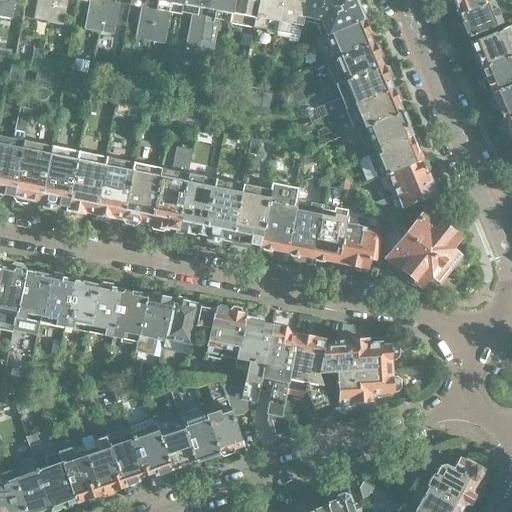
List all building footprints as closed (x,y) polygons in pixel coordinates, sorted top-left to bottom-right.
[(0,0),(0,16),(11,19),(14,0),(0,0)] [(36,0),(33,19),(48,22),(51,0),(36,0)] [(51,0),(48,22),(63,24),(66,0),(51,0)] [(88,0),(83,29),(99,31),(104,0),(88,0)] [(104,0),(99,31),(113,34),(119,3),(130,5),(130,0),(104,0)] [(130,0),(130,5),(140,7),(134,38),(149,41),(156,0),(155,0),(130,0)] [(156,0),(149,41),(164,44),(170,12),(181,14),(181,12),(181,5),(182,4),(182,0),(155,0),(156,0)] [(181,5),(181,12),(191,14),(184,51),(199,54),(209,0),(182,0),(182,4),(181,5)] [(209,0),(199,54),(211,57),(219,20),(229,21),(229,22),(230,23),(234,0),(209,0)] [(234,0),(230,23),(253,27),(258,0),(234,0)] [(258,0),(253,27),(267,29),(268,24),(276,26),(275,31),(277,32),(283,0),(258,0)] [(283,0),(277,32),(290,34),(285,62),(294,63),(300,30),(301,30),(301,26),(303,17),(302,17),(305,0),(283,0)] [(305,0),(302,17),(303,17),(319,20),(325,35),(326,35),(363,19),(362,19),(362,17),(365,13),(363,8),(358,6),(354,0),(305,0)] [(453,0),(459,14),(486,3),(486,1),(489,0),(453,0)] [(486,3),(459,14),(462,21),(460,26),(463,35),(469,37),(481,31),(481,32),(502,23),(493,0),(489,0),(486,1),(486,3)] [(326,35),(316,40),(325,61),(372,41),(369,34),(371,29),(368,21),(363,19),(326,35)] [(472,57),(475,65),(481,67),(511,53),(511,24),(507,27),(481,37),(470,42),(474,51),(472,57)] [(249,49),(251,36),(243,35),(241,47),(249,49)] [(372,41),(325,61),(334,83),(381,64),(379,57),(381,52),(379,45),(372,43),(372,41)] [(0,48),(0,59),(9,61),(10,50),(0,48)] [(511,53),(481,67),(485,77),(483,82),(486,90),(492,92),(511,83),(511,53)] [(87,63),(73,60),(71,70),(85,73),(87,63)] [(93,62),(90,76),(110,80),(113,66),(93,62)] [(388,80),(391,75),(387,67),(382,66),(381,64),(334,83),(341,99),(323,105),(326,114),(391,87),(388,80)] [(45,82),(48,70),(37,68),(35,80),(45,82)] [(140,73),(125,70),(123,81),(138,84),(140,73)] [(68,72),(66,85),(80,88),(83,75),(68,72)] [(147,87),(164,90),(166,80),(149,77),(147,87)] [(511,83),(492,92),(493,94),(489,99),(493,108),(499,109),(503,118),(511,114),(511,83)] [(130,103),(132,86),(121,84),(118,102),(130,103)] [(288,92),(287,103),(304,95),(300,86),(288,92)] [(321,101),(339,95),(335,86),(317,93),(321,101)] [(191,95),(201,97),(202,89),(192,87),(191,95)] [(400,98),(397,89),(391,89),(391,87),(344,107),(354,130),(401,110),(397,102),(400,98)] [(264,92),(241,88),(238,103),(261,108),(264,92)] [(268,109),(271,93),(264,92),(261,108),(268,109)] [(0,197),(3,194),(11,196),(22,148),(31,107),(20,105),(13,138),(0,135),(0,197)] [(401,110),(354,130),(355,131),(357,130),(366,153),(411,134),(407,126),(409,121),(406,113),(402,112),(401,110)] [(185,114),(173,112),(171,122),(183,125),(185,114)] [(511,114),(503,118),(503,120),(500,126),(503,133),(509,135),(511,141),(511,114)] [(297,128),(300,136),(310,132),(306,124),(297,128)] [(411,134),(366,153),(377,178),(383,176),(384,175),(421,159),(417,150),(420,146),(416,137),(411,135),(411,134)] [(22,148),(11,196),(13,196),(15,201),(27,203),(31,200),(40,202),(50,153),(52,146),(23,140),(22,148)] [(260,141),(251,140),(249,154),(258,155),(260,141)] [(50,153),(40,202),(41,202),(45,207),(53,209),(58,205),(66,207),(76,159),(77,151),(52,146),(50,153)] [(158,175),(148,224),(150,224),(152,229),(164,231),(168,228),(176,230),(186,181),(191,151),(181,149),(176,171),(160,168),(158,175)] [(76,159),(66,207),(67,207),(67,211),(86,215),(87,212),(94,213),(106,157),(77,151),(76,159)] [(334,155),(324,159),(330,164),(333,167),(338,165),(334,155)] [(106,157),(94,213),(95,213),(98,218),(108,220),(113,216),(120,218),(130,170),(132,162),(106,157)] [(380,217),(420,200),(420,199),(434,192),(426,172),(429,168),(426,160),(421,160),(421,159),(383,176),(391,196),(369,205),(380,217)] [(130,170),(120,218),(123,218),(125,223),(136,225),(140,222),(148,224),(158,175),(160,168),(132,162),(130,170)] [(186,181),(176,230),(175,233),(195,237),(195,233),(203,235),(213,186),(215,179),(187,173),(186,181)] [(327,179),(320,178),(317,196),(323,198),(327,179)] [(350,195),(352,185),(345,178),(342,193),(350,195)] [(213,186),(203,235),(204,236),(208,240),(217,242),(222,239),(230,240),(242,184),(215,179),(213,186)] [(242,184),(230,240),(230,244),(249,248),(250,245),(258,246),(260,237),(270,190),(242,184)] [(269,252),(273,249),(285,252),(296,199),(297,196),(270,190),(260,237),(258,246),(262,247),(263,251),(269,252)] [(288,252),(290,256),(298,257),(301,255),(311,257),(322,204),(296,199),(285,252),(288,252)] [(420,212),(404,232),(448,269),(460,254),(453,248),(461,239),(444,224),(450,217),(428,200),(417,204),(423,210),(421,212),(420,212)] [(322,204),(311,257),(314,257),(315,261),(324,263),(326,260),(337,262),(348,211),(348,210),(322,204)] [(379,243),(383,220),(372,209),(364,215),(361,214),(360,211),(352,209),(349,212),(348,211),(337,262),(339,263),(340,266),(347,267),(351,265),(363,267),(367,266),(369,258),(374,258),(377,243),(379,243)] [(380,251),(385,256),(422,286),(429,277),(437,284),(448,269),(404,232),(386,218),(380,251)] [(0,265),(0,266),(0,322),(1,323),(2,320),(13,322),(14,317),(16,311),(24,270),(21,266),(12,264),(9,267),(0,265)] [(16,311),(14,317),(13,322),(10,337),(19,339),(24,320),(26,313),(40,316),(49,275),(24,270),(16,311)] [(49,275),(40,316),(55,319),(54,325),(63,327),(73,280),(64,278),(63,274),(53,272),(51,275),(49,275)] [(63,327),(73,329),(74,323),(89,326),(97,285),(73,280),(63,327)] [(97,285),(89,326),(104,329),(103,335),(112,337),(121,290),(113,288),(111,284),(101,282),(98,285),(97,285)] [(121,290),(112,337),(115,338),(121,339),(121,342),(137,344),(147,295),(121,290)] [(147,295),(137,344),(150,347),(161,350),(162,348),(172,299),(160,297),(157,293),(152,292),(149,296),(147,295)] [(172,299),(162,348),(178,352),(180,343),(190,345),(194,325),(193,325),(197,306),(187,303),(185,299),(176,297),(173,300),(172,299)] [(193,325),(194,325),(209,329),(205,346),(236,353),(242,321),(243,318),(244,318),(245,316),(242,315),(240,309),(231,307),(227,312),(197,306),(193,325)] [(242,321),(236,353),(234,359),(248,361),(240,399),(255,402),(260,377),(262,364),(271,325),(262,323),(261,319),(260,317),(258,316),(256,316),(253,318),(245,316),(244,318),(243,318),(242,321)] [(262,364),(260,377),(272,380),(265,414),(267,414),(266,419),(272,436),(287,431),(281,413),(287,383),(288,378),(297,336),(287,334),(284,327),(271,325),(262,364)] [(297,336),(288,378),(305,382),(303,392),(308,393),(318,421),(332,416),(327,403),(317,373),(324,342),(323,342),(320,345),(313,343),(311,338),(297,336)] [(350,340),(324,342),(317,373),(394,368),(394,360),(398,356),(398,349),(393,345),(388,345),(387,344),(380,344),(378,342),(367,343),(367,340),(361,340),(358,338),(353,338),(350,340)] [(50,352),(58,354),(60,343),(52,341),(50,352)] [(394,368),(317,373),(327,403),(337,402),(352,401),(356,403),(363,403),(366,401),(371,400),(371,397),(382,396),(385,393),(397,393),(401,387),(400,379),(395,377),(394,368)] [(53,382),(49,397),(75,394),(76,386),(53,382)] [(94,383),(78,383),(79,393),(95,391),(94,383)] [(124,388),(116,391),(118,397),(126,395),(124,388)] [(177,411),(181,422),(194,460),(218,452),(205,414),(201,403),(177,411)] [(229,406),(205,414),(218,452),(223,455),(231,452),(233,447),(242,444),(238,433),(239,433),(229,406)] [(181,422),(157,430),(171,469),(178,467),(178,465),(194,460),(181,422)] [(25,436),(31,434),(27,425),(22,427),(25,436)] [(143,427),(130,431),(145,475),(153,473),(154,475),(171,469),(157,430),(146,434),(143,427)] [(120,443),(109,446),(122,485),(139,480),(138,478),(145,475),(130,431),(118,435),(120,443)] [(31,451),(40,448),(35,435),(27,438),(31,451)] [(95,451),(92,441),(82,445),(99,493),(122,485),(109,446),(95,451)] [(82,445),(71,448),(58,453),(61,461),(61,463),(76,501),(99,493),(82,445)] [(43,452),(32,456),(51,511),(62,507),(65,509),(71,506),(74,502),(76,501),(61,463),(61,461),(58,453),(45,458),(43,452)] [(432,473),(426,484),(463,506),(469,505),(475,494),(474,487),(478,479),(484,469),(482,468),(484,465),(482,460),(474,455),(469,457),(466,462),(457,458),(454,464),(449,466),(444,464),(439,466),(434,474),(432,473)] [(10,471),(9,471),(23,511),(47,511),(51,511),(32,456),(21,459),(24,466),(10,470),(10,471)] [(0,511),(23,511),(9,471),(0,474),(0,511)] [(401,503),(413,510),(417,511),(459,511),(463,506),(426,484),(416,478),(401,503)] [(336,496),(334,501),(337,511),(361,511),(360,508),(352,510),(348,496),(346,497),(342,494),(336,496)] [(361,499),(366,511),(371,511),(376,506),(370,494),(361,499)] [(327,507),(313,511),(312,511),(337,511),(334,501),(326,504),(327,507)] [(396,511),(417,511),(413,510),(401,503),(396,511)]
